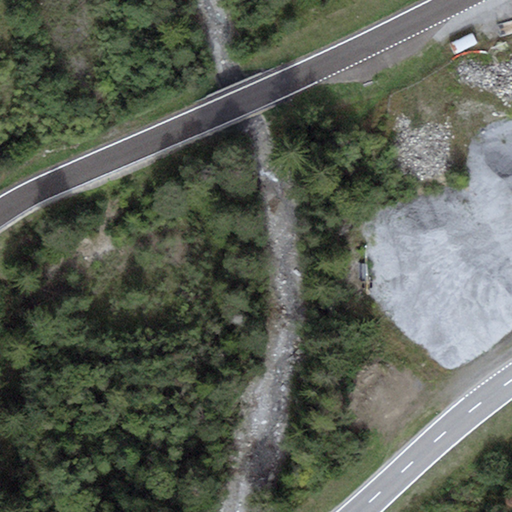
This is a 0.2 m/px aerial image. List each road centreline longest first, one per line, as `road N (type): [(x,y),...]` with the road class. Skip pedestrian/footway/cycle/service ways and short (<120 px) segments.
road 1 (tertiary): [(0,214),(35,190),(464,0)]
road 2 (secondary): [(511,391),(373,511)]
